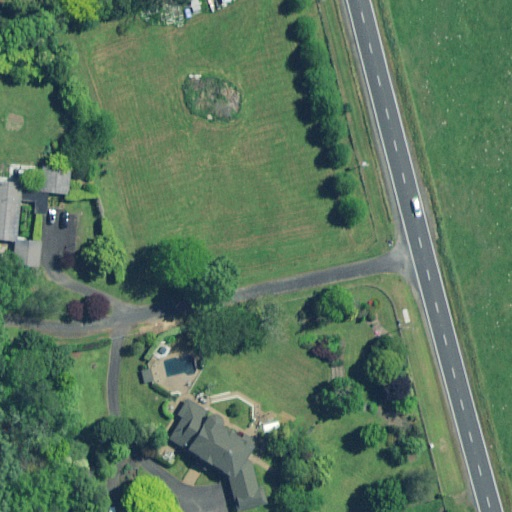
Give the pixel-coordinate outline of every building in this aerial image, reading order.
[(69,169),(41,167),(39,192),(67,194),(69,169)] [(46,194),(20,192),(20,185),(0,183),(0,239),(15,241),(19,200),(35,201),(34,214),(44,215),(46,194)] [(14,242),(13,256),(17,257),(16,266),(38,268),(40,243),(14,242)] [(147,366),(148,370),(142,371),(144,384),(151,383),(151,385),(159,384),(156,365),(147,366)] [(194,459),(192,463),(204,470),(206,466),(228,480),(235,511),(241,511),(266,505),(262,487),(258,488),(248,456),(257,443),(221,421),(222,418),(186,396),(175,415),(179,418),(167,438),(181,446),(179,450),(194,459)] [(179,456),(161,447),(155,457),(173,467),(179,456)]
